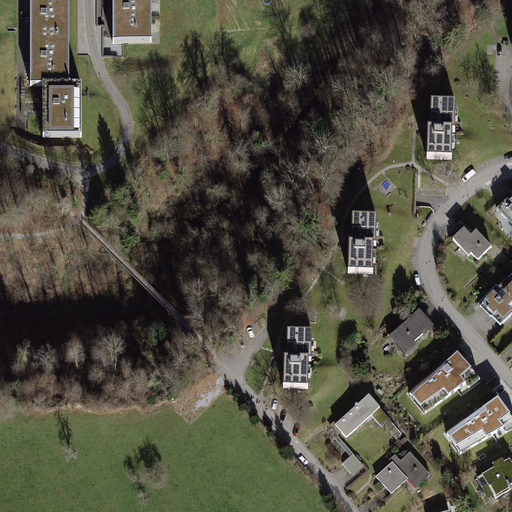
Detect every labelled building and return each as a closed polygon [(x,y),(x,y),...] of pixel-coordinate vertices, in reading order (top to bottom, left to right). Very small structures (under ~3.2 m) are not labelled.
[(66,0),(30,0),(32,90),(46,90),(47,142),(81,142),(80,91),(69,91),(66,0)] [(151,0),(113,0),(112,49),(150,50),(151,0)] [(423,130),(423,166),(449,166),(449,133),(455,133),(455,108),(432,108),(432,130),(423,130)] [(511,202),(508,198),(490,212),(505,230),(511,225),(511,224),(511,202)] [(344,242),(344,278),(370,278),(370,246),(376,246),(376,221),(353,221),(353,242),(344,242)] [(467,237),(455,249),(470,263),(472,261),(479,268),(494,254),(477,237),(472,242),(467,237)] [(511,321),(511,274),(478,306),(501,331),(511,321)] [(419,317),(389,346),(406,365),(418,354),(415,351),(434,334),(419,317)] [(278,357),(278,393),(304,393),(304,360),(310,360),(310,335),(287,335),(287,357),(278,357)] [(458,353),(409,393),(425,412),(476,374),(458,353)] [(511,416),(502,401),(474,419),(489,444),(511,429),(511,416)] [(369,403),(331,432),(344,449),(374,427),(381,436),(390,429),(369,403)] [(354,453),(343,462),(354,476),(365,467),(354,453)] [(399,464),(376,485),(393,503),(409,489),(416,497),(431,482),(410,460),(402,467),(399,464)] [(511,470),(511,469),(483,484),(496,509),(511,500),(511,496),(511,495),(511,494),(511,470)]
